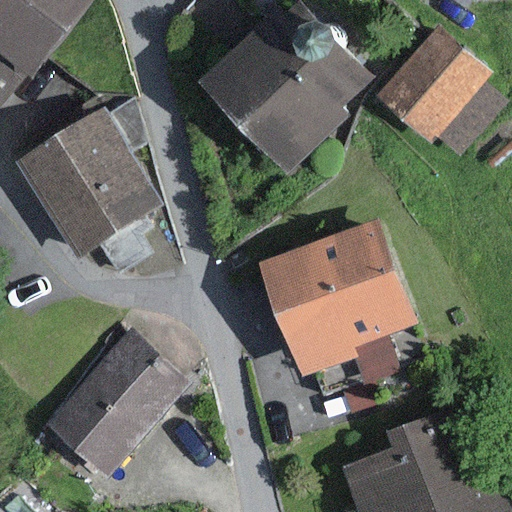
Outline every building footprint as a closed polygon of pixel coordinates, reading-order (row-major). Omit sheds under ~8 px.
[(0,0),(0,29),(64,79),(122,6),(114,0),(0,0)] [(333,150),(405,73),(383,52),(387,36),(375,21),(359,25),(332,0),(319,0),(253,70),(238,73),(233,84),(245,94),(254,92),(311,149),(314,163),(325,168),(334,161),(333,150)] [(511,76),(456,29),(401,93),(455,140),(511,76)] [(0,151),(56,78),(0,35),(0,151)] [(164,206),(106,116),(26,167),(86,260),(109,245),(125,270),(162,247),(144,219),(164,206)] [(436,319),(398,220),(285,262),(330,380),(380,361),(373,343),(436,319)] [(131,480),(211,386),(133,321),(115,342),(128,352),(66,425),(131,480)] [(511,511),(511,472),(498,477),(472,405),(405,429),(413,452),(364,470),(379,511),(511,511)]
